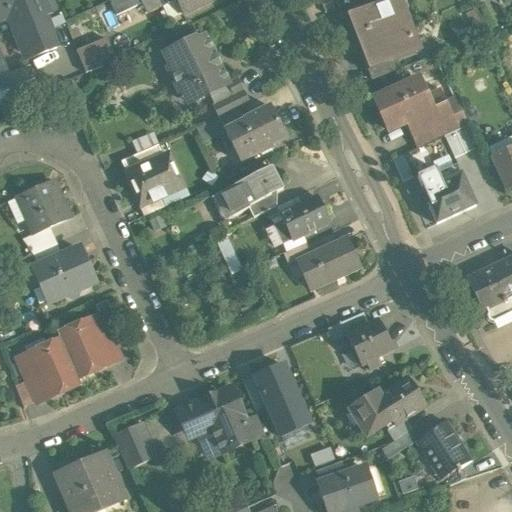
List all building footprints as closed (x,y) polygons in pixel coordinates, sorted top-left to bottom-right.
[(49,14),(42,0),(0,0),(0,13),(4,12),(12,29),(17,27),(30,59),(56,49),(43,17),(49,14)] [(140,0),(118,0),(110,4),(115,16),(142,4),(140,0)] [(140,0),(142,4),(147,15),(162,8),(158,0),(140,0)] [(158,0),(162,8),(174,2),(181,16),(214,1),(213,0),(158,0)] [(397,0),(345,20),(364,71),(393,60),(416,51),(397,0)] [(483,5),(473,10),(484,31),(493,26),(483,5)] [(203,39),(195,43),(194,41),(163,56),(169,69),(166,71),(177,94),(190,87),(191,89),(192,88),(198,100),(208,95),(227,86),(226,85),(203,39)] [(105,44),(78,55),(85,73),(112,62),(105,44)] [(0,93),(12,90),(7,77),(0,57),(0,93)] [(393,60),(366,70),(371,81),(397,71),(393,60)] [(7,77),(12,90),(35,80),(30,67),(7,77)] [(432,109),(417,79),(372,99),(387,131),(406,123),(413,136),(449,119),(450,119),(443,104),(432,109)] [(235,80),(226,85),(227,86),(208,95),(219,119),(247,105),(235,80)] [(269,108),(243,121),(223,132),(240,164),(258,155),(259,156),(272,150),(271,148),(286,140),(269,108)] [(449,119),(413,136),(418,148),(444,137),(454,131),(449,119)] [(454,131),(444,137),(455,160),(477,150),(466,126),(454,131)] [(157,146),(123,161),(129,174),(163,159),(157,146)] [(511,149),(491,159),(492,160),(494,159),(501,172),(498,173),(498,174),(499,174),(507,190),(506,191),(506,192),(511,189),(511,149)] [(129,174),(125,175),(139,207),(160,198),(165,196),(163,192),(180,184),(168,157),(163,159),(129,174)] [(393,162),(403,184),(413,179),(403,157),(393,162)] [(417,180),(423,194),(422,195),(436,226),(475,208),(460,176),(457,169),(450,172),(449,170),(438,176),(435,171),(417,180)] [(271,170),(210,199),(222,222),(219,223),(219,224),(248,211),(249,210),(248,208),(269,198),(282,192),(281,191),(280,191),(271,171),(271,170)] [(53,183),(16,199),(33,236),(49,229),(69,220),(53,183)] [(139,207),(138,208),(143,218),(164,209),(160,198),(139,207)] [(269,198),(248,208),(249,210),(248,211),(252,220),(274,209),(269,198)] [(315,200),(280,217),(292,242),(327,224),(315,200)] [(33,236),(22,241),(31,254),(55,243),(49,229),(33,236)] [(227,239),(218,244),(232,272),(240,267),(227,239)] [(311,256),(298,262),(312,291),(350,273),(346,265),(354,261),(344,240),(311,256)] [(55,243),(31,254),(13,267),(17,278),(33,271),(33,269),(61,257),(55,243)] [(306,245),(283,256),(288,266),(298,262),(311,256),(306,245)] [(61,257),(33,269),(33,271),(48,305),(64,298),(71,300),(75,298),(78,292),(94,285),(78,249),(61,257)] [(511,261),(468,282),(479,305),(500,295),(504,302),(511,298),(511,261)] [(511,298),(504,302),(500,295),(479,305),(483,314),(487,312),(488,315),(487,318),(494,321),(493,323),(494,325),(511,317),(511,298)] [(106,302),(96,307),(100,317),(105,328),(116,323),(106,302)] [(362,315),(339,325),(342,332),(345,337),(368,325),(362,315)] [(76,333),(74,329),(57,336),(60,342),(77,380),(94,373),(91,368),(106,362),(108,366),(109,366),(108,362),(117,358),(118,362),(120,361),(105,328),(100,317),(88,322),(90,327),(76,333)] [(368,325),(345,337),(361,367),(365,365),(369,372),(380,366),(376,360),(392,352),(377,321),(368,325)] [(339,325),(327,330),(331,337),(342,332),(339,325)] [(46,354),(31,360),(29,355),(17,361),(36,403),(37,405),(38,404),(36,401),(46,396),(48,400),(49,399),(47,395),(61,389),(63,393),(79,386),(77,380),(60,342),(44,349),(46,354)] [(310,426),(285,365),(251,379),(277,440),(310,426)] [(407,381),(378,399),(375,394),(350,411),(363,431),(387,415),(395,427),(424,409),(407,381)] [(27,383),(15,388),(23,409),(36,403),(27,383)] [(231,390),(200,403),(203,409),(182,418),(180,424),(184,433),(190,435),(196,433),(197,436),(209,431),(220,456),(253,441),(245,423),(231,390)] [(265,438),(256,419),(245,423),(253,441),(254,443),(265,438)] [(446,423),(420,440),(445,479),(455,473),(457,476),(460,474),(458,471),(471,462),(470,461),(469,462),(446,425),(447,425),(446,423)] [(141,427),(112,439),(127,472),(148,463),(144,454),(152,450),(141,427)] [(331,448),(309,454),(312,467),(335,461),(331,448)] [(103,459),(58,479),(72,511),(91,511),(121,500),(103,459)] [(327,469),(318,472),(322,484),(345,476),(341,464),(327,469)] [(322,484),(318,486),(327,511),(338,511),(356,506),(374,499),(364,469),(345,476),(322,484)]
